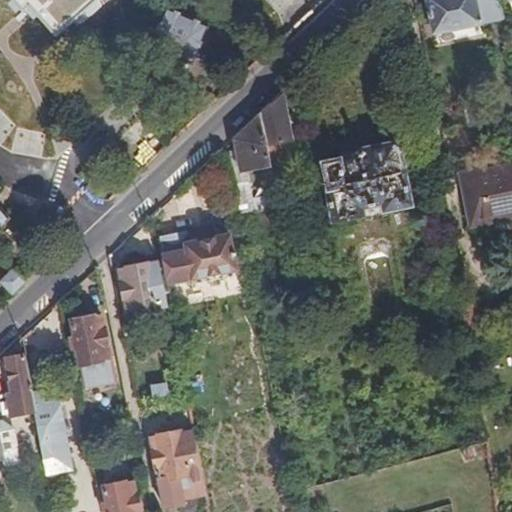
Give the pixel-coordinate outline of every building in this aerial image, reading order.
[(31,8),(59,38),(101,0),(13,0),(26,13),(31,8)] [(423,0),(431,32),(504,17),(498,0),(423,0)] [(169,4),(150,42),(193,64),(212,26),(169,4)] [(282,94),(259,114),(272,172),(291,168),(286,139),(292,138),(282,94)] [(498,114),(493,100),(480,106),(485,119),(498,114)] [(272,172),(259,114),(234,139),(238,153),(226,156),(229,173),(248,169),(265,166),(268,175),(272,174),(272,172)] [(383,211),(411,205),(399,146),(392,142),(362,149),(359,155),(321,164),(333,220),(362,215),(363,220),(368,222),(375,223),(380,220),(385,216),(383,211)] [(511,163),(460,174),(470,221),(511,213),(511,163)] [(229,173),(232,185),(250,181),(248,169),(229,173)] [(250,181),(232,185),(237,215),(250,211),(279,206),(276,191),(253,197),(250,181)] [(0,205),(0,227),(11,217),(0,205)] [(279,206),(250,211),(255,234),(283,229),(279,206)] [(53,231),(61,240),(68,234),(60,225),(53,231)] [(215,226),(190,229),(192,241),(217,237),(215,226)] [(189,228),(163,233),(173,281),(236,267),(229,235),(217,237),(192,241),(190,229),(189,228)] [(131,265),(118,267),(126,311),(152,307),(154,322),(152,323),(154,335),(173,331),(168,307),(163,284),(158,260),(148,262),(143,263),(140,260),(132,262),(131,265)] [(24,282),(13,270),(0,282),(0,283),(10,295),(24,282)] [(460,307),(467,340),(483,333),(476,304),(460,307)] [(102,314),(71,319),(83,387),(114,381),(102,314)] [(24,354),(6,357),(13,390),(7,391),(11,412),(35,410),(32,393),(24,354)] [(172,395),(184,393),(181,379),(170,382),(172,395)] [(55,388),(32,393),(35,410),(47,472),(71,467),(55,388)] [(0,457),(4,457),(1,444),(13,442),(9,422),(0,423),(0,457)] [(181,498),(205,494),(192,429),(148,438),(162,508),(182,505),(181,498)] [(113,445),(110,432),(87,441),(90,454),(113,445)] [(135,511),(130,480),(102,484),(107,511),(135,511)]
